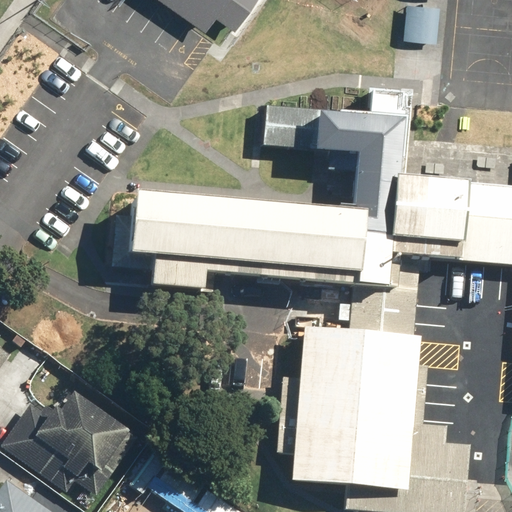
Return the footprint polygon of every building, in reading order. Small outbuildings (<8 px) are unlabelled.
[(256,0),(154,0),(203,33),(214,18),(234,32),(256,0)] [(437,5),(405,3),(402,39),(434,41),(437,5)] [(297,122),(294,155),(335,159),(330,218),(111,200),(106,260),(334,279),(333,291),(363,293),(367,243),(435,249),(434,269),(511,275),(511,195),(372,183),(376,129),(297,122)] [(306,328),(295,480),(409,488),(420,336),(306,328)] [(0,368),(10,356),(0,348),(0,368)] [(10,434),(1,446),(67,491),(77,477),(96,490),(136,432),(73,388),(54,416),(33,401),(10,434)] [(140,465),(107,508),(113,511),(142,511),(164,483),(140,465)] [(0,511),(77,511),(15,469),(5,482),(0,489),(0,511)]
